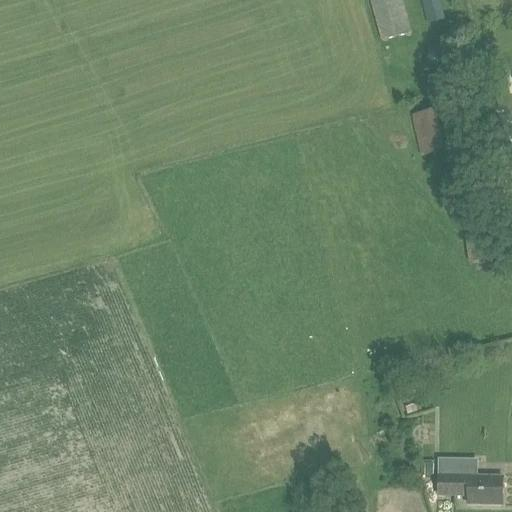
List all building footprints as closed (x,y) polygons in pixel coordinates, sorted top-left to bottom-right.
[(372,0),(383,40),(412,33),(403,0),(372,0)] [(429,23),(446,19),(441,0),(423,0),(429,23)] [(439,41),(434,42),(430,45),(427,49),(428,54),(429,58),(432,60),(435,62),(439,62),(442,61),(445,59),(447,56),(448,51),(447,47),(444,43),(439,41)] [(445,94),(476,86),(472,69),(440,77),(445,94)] [(421,155),(460,147),(450,107),(413,114),(421,155)] [(460,177),(481,172),(477,158),(455,162),(460,177)] [(480,262),(500,259),(499,258),(509,256),(505,229),(466,234),(469,263),(480,261),(480,262)] [(504,505),(504,477),(456,476),(456,460),(441,460),(440,495),(470,496),(470,504),(504,505)]
